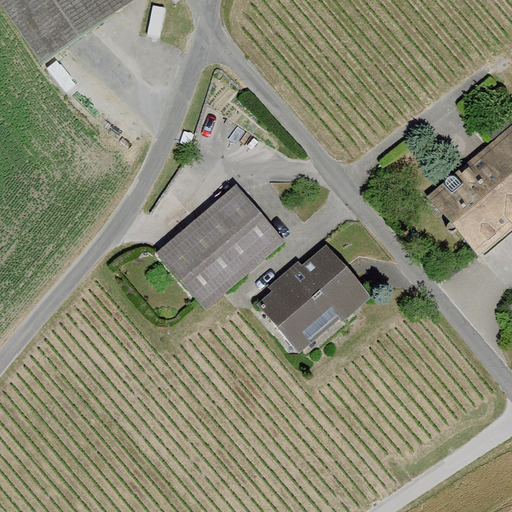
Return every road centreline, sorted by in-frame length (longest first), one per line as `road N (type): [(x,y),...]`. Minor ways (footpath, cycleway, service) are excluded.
road 1 (track): [(511,392),(205,22)]
road 2 (unclassified): [(0,365),(135,202),(178,111),(212,0)]
road 3 (track): [(383,511),(511,423)]
